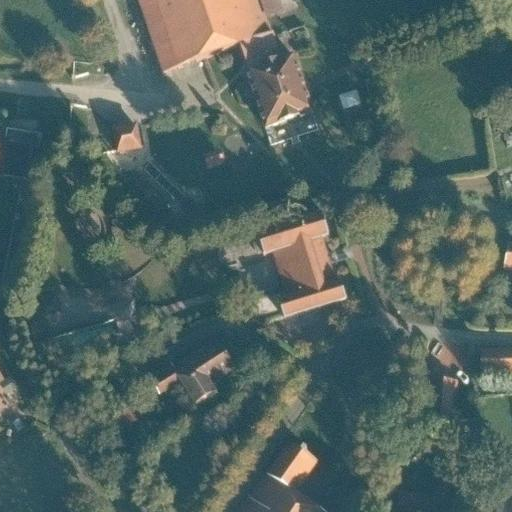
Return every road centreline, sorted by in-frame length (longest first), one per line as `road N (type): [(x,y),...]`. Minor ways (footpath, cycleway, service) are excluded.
road 1 (residential): [(316,382),(252,339),(221,330),(103,389),(82,403),(69,431),(79,473),(101,511)]
road 2 (residential): [(511,341),(361,325),(316,382)]
road 3 (residential): [(316,382),(230,511)]
